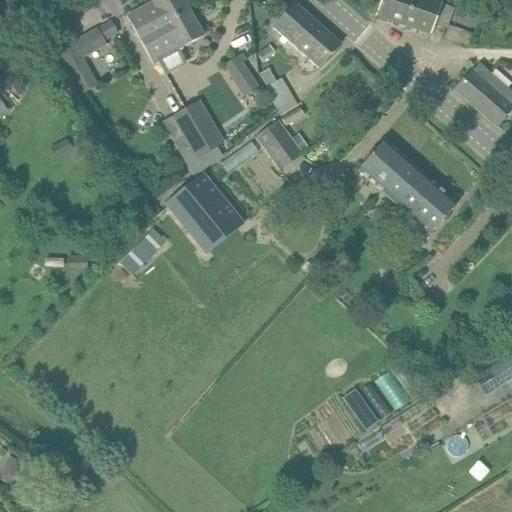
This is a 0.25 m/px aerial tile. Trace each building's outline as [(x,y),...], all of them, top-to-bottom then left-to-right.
[(156,0),(126,17),(139,41),(189,13),(181,0),(156,0)] [(381,0),(376,16),(403,25),(411,0),(381,0)] [(453,9),(427,0),(411,0),(403,25),(430,34),(434,24),(445,28),(453,9)] [(295,4),(273,28),(318,69),(340,45),(295,4)] [(139,41),(153,65),(202,37),(189,13),(139,41)] [(98,28),(57,51),(74,80),(89,72),(82,60),(108,46),(98,28)] [(274,54),(269,46),(256,56),(262,64),(274,54)] [(241,55),(222,67),(243,97),(257,88),(241,65),(246,62),(241,55)] [(511,108),(511,92),(479,64),(455,91),(496,127),(511,108)] [(267,70),(258,75),(266,88),(275,82),(267,70)] [(197,103),(185,110),(210,153),(222,146),(197,103)] [(173,117),(162,124),(194,178),(202,173),(204,171),(198,160),(210,153),(185,110),(173,117)] [(280,173),(309,152),(296,135),(290,140),(277,122),(255,138),(280,173)] [(358,171),(381,192),(408,162),(384,141),(358,171)] [(391,200),(388,204),(392,208),(386,214),(408,233),(417,223),(430,235),(456,205),(408,162),(381,192),(391,200)] [(194,178),(165,204),(205,254),(243,224),(202,173),(194,178)] [(131,276),(165,241),(152,228),(118,263),(131,276)] [(511,355),(476,378),(487,396),(507,383),(511,390),(511,355)] [(13,455),(0,475),(19,488),(32,468),(13,455)]
